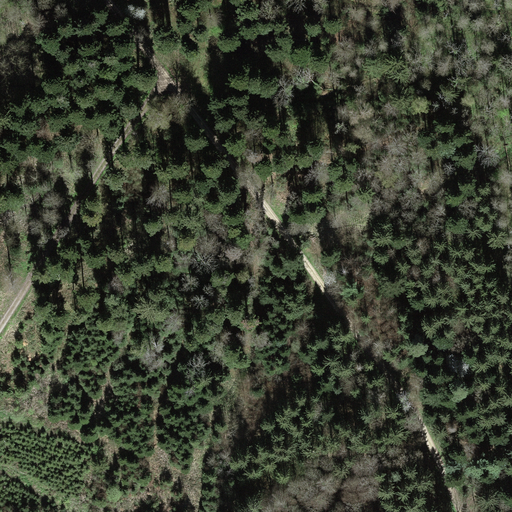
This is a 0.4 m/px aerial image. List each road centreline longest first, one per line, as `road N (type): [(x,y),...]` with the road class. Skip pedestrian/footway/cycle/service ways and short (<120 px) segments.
road 1 (track): [(459,511),(396,378),(105,0)]
road 2 (track): [(197,511),(254,317),(253,190)]
road 3 (track): [(0,329),(50,242),(168,78)]
